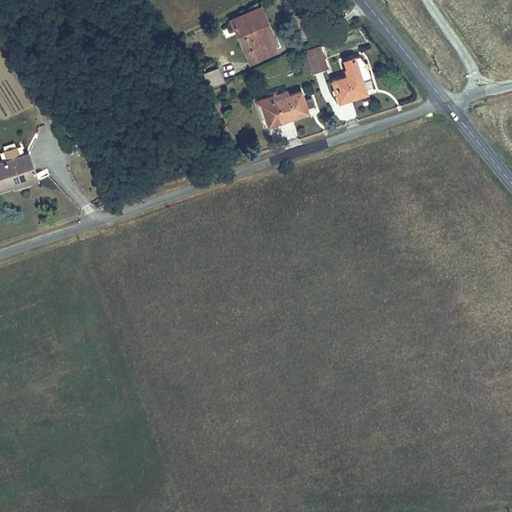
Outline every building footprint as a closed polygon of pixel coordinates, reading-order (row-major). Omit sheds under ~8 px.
[(256,5),(233,14),(238,27),(242,25),(251,44),(248,47),(251,53),(273,44),(267,30),(271,29),(264,15),(261,17),(256,5)] [(325,46),(310,52),(315,66),(331,59),(325,46)] [(213,58),(202,64),(208,77),(220,72),(213,58)] [(359,67),(333,75),(339,96),(366,88),(359,67)] [(276,91),(264,95),(271,118),(308,106),(301,87),(278,95),(276,91)] [(0,187),(1,189),(17,185),(17,181),(37,175),(31,154),(0,162),(0,187)] [(17,181),(17,185),(18,189),(39,182),(37,175),(17,181)]
